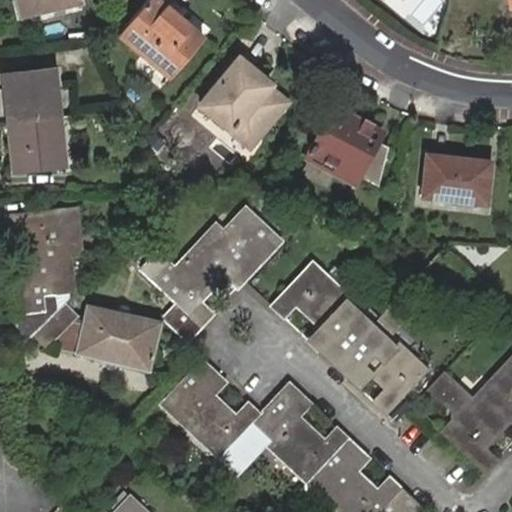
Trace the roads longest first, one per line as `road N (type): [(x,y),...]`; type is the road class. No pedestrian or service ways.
road 1 (residential): [(257,350),(294,358),(445,502),(465,509),(511,474)]
road 2 (residential): [(319,0),(365,43),(441,83),(511,89)]
